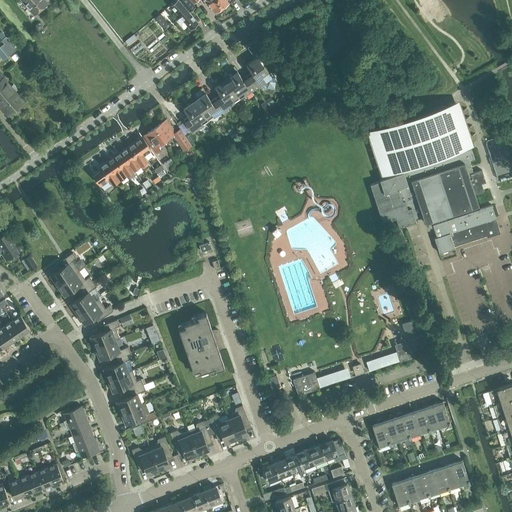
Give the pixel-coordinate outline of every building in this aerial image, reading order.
[(22,0),(34,13),(47,1),(46,0),(22,0)] [(181,16),(176,20),(183,28),(187,24),(191,28),(198,22),(189,12),(195,6),(189,0),(175,0),(170,4),(171,5),(177,13),(178,13),(181,16)] [(204,0),(209,5),(210,4),(215,11),(222,6),(217,0),(204,0)] [(156,18),(164,28),(169,24),(161,14),(156,18)] [(134,34),(126,41),(129,45),(137,38),(134,34)] [(5,43),(0,46),(8,56),(17,48),(6,36),(2,40),(5,43)] [(248,45),(253,52),(262,46),(257,39),(248,45)] [(247,74),(256,87),(261,84),(264,88),(279,78),(272,68),(268,71),(261,60),(258,56),(252,60),(247,64),(251,70),(247,74)] [(237,70),(226,78),(238,95),(243,91),(245,94),(256,87),(247,74),(242,77),(237,70)] [(0,73),(0,106),(8,116),(24,102),(15,91),(18,89),(13,84),(11,86),(0,73)] [(220,92),(215,96),(225,109),(235,102),(233,98),(238,95),(226,78),(216,86),(220,92)] [(206,92),(195,100),(207,117),(211,114),(214,117),(225,109),(215,96),(211,99),(206,92)] [(268,101),(275,111),(280,108),(273,98),(268,101)] [(207,117),(195,100),(184,108),(189,114),(184,118),(193,131),(204,124),(201,121),(207,117)] [(403,118),(373,128),(376,137),(365,140),(365,141),(376,137),(378,145),(368,149),(378,146),(381,154),(371,157),(371,158),(381,154),(384,163),(373,166),(384,163),(387,172),(391,170),(392,174),(369,181),(383,222),(396,218),(399,227),(424,219),(425,222),(427,222),(429,228),(434,227),(437,236),(435,237),(439,252),(454,247),(454,245),(487,235),(487,237),(500,232),(491,206),(466,214),(465,210),(479,205),(475,194),(484,191),(481,183),(486,182),(482,170),(473,173),(469,161),(474,159),(471,149),(465,151),(464,147),(468,146),(465,137),(476,134),(476,133),(465,137),(462,129),(473,125),(462,129),(459,120),(470,117),(470,116),(459,120),(456,112),(467,108),(456,111),(453,102),(423,112),(421,104),(401,111),(403,118)] [(267,111),(265,113),(268,118),(275,113),(274,112),(272,110),(271,109),(267,111)] [(167,117),(155,125),(167,143),(167,142),(164,138),(172,133),(175,137),(176,136),(185,149),(193,143),(181,126),(176,129),(167,117)] [(167,143),(155,125),(144,133),(156,150),(162,146),(167,143)] [(142,136),(135,141),(148,159),(145,155),(150,152),(150,150),(150,149),(151,148),(142,136)] [(135,141),(128,146),(144,169),(144,168),(141,164),(148,159),(135,141)] [(128,146),(121,151),(137,173),(144,169),(128,146)] [(202,146),(197,150),(203,158),(208,155),(202,146)] [(121,151),(114,155),(130,178),(137,173),(121,151)] [(107,160),(120,179),(123,183),(130,178),(114,155),(107,160)] [(120,179),(107,160),(100,165),(102,168),(94,174),(100,184),(109,178),(113,184),(120,179)] [(155,168),(157,172),(164,167),(162,163),(155,168)] [(148,179),(143,182),(146,187),(151,184),(148,179)] [(278,228),(272,232),(276,237),(281,233),(278,228)] [(0,243),(5,252),(2,253),(6,259),(19,252),(7,232),(0,236),(0,243)] [(199,244),(201,250),(211,247),(209,241),(199,244)] [(81,245),(76,249),(79,253),(85,250),(81,245)] [(51,278),(56,285),(79,269),(73,260),(77,257),(73,252),(66,257),(61,260),(64,265),(51,274),(53,277),(51,278)] [(24,259),(31,270),(38,266),(31,255),(24,259)] [(212,261),(215,269),(220,267),(218,259),(212,261)] [(77,285),(81,289),(93,281),(90,276),(86,278),(79,269),(56,285),(61,292),(63,291),(65,294),(77,285)] [(71,307),(76,314),(99,298),(95,300),(89,291),(97,286),(93,281),(81,289),(84,294),(71,303),(73,306),(71,307)] [(99,298),(76,314),(80,321),(82,319),(84,322),(97,314),(101,319),(113,310),(109,304),(105,307),(99,298)] [(179,328),(186,349),(193,370),(200,368),(201,371),(215,366),(216,369),(225,366),(217,345),(223,343),(221,336),(218,329),(213,331),(206,312),(197,315),(198,318),(184,323),(185,325),(179,328)] [(20,314),(12,320),(21,334),(30,328),(20,314)] [(130,314),(120,317),(123,326),(133,322),(130,314)] [(91,340),(94,347),(120,337),(115,327),(120,325),(117,318),(103,324),(106,330),(91,335),(93,339),(91,340)] [(402,322),(408,340),(408,341),(405,342),(409,354),(412,353),(411,349),(424,345),(415,318),(402,322)] [(12,320),(4,325),(13,339),(21,334),(12,320)] [(4,325),(0,327),(0,339),(4,345),(13,339),(4,325)] [(114,352),(116,357),(131,351),(128,345),(119,349),(115,339),(120,337),(94,347),(97,355),(99,354),(100,357),(114,352)] [(408,341),(408,340),(395,344),(396,350),(366,360),(369,370),(370,370),(413,356),(412,353),(409,354),(405,342),(408,341)] [(103,372),(106,380),(132,369),(128,371),(124,361),(133,357),(131,351),(116,357),(119,362),(104,368),(106,371),(103,372)] [(353,366),(356,373),(363,371),(361,363),(353,366)] [(292,378),(298,394),(304,392),(306,391),(320,387),(320,386),(350,376),(347,366),(316,376),(314,371),(292,378)] [(127,384),(129,389),(143,384),(141,378),(137,380),(132,369),(106,380),(110,387),(112,386),(113,390),(127,384)] [(281,394),(278,386),(280,386),(276,374),(270,376),(274,388),(276,396),(281,394)] [(489,403),(489,405),(511,397),(511,382),(489,390),(493,402),(489,403)] [(116,404),(119,412),(145,401),(141,403),(137,393),(146,389),(143,384),(129,389),(131,394),(117,400),(119,403),(116,404)] [(232,393),(238,390),(236,385),(230,387),(232,393)] [(238,391),(232,393),(236,403),(241,401),(238,391)] [(494,405),(498,417),(511,412),(511,397),(489,405),(490,407),(494,405)] [(443,400),(433,404),(441,427),(451,423),(443,400)] [(145,401),(119,412),(122,420),(125,419),(126,422),(140,416),(142,422),(157,416),(154,410),(149,412),(145,401)] [(63,420),(65,424),(86,416),(81,404),(63,412),(66,419),(63,420)] [(235,412),(227,415),(236,437),(247,433),(246,428),(251,426),(242,404),(235,407),(235,412)] [(433,404),(423,407),(431,430),(441,427),(433,404)] [(423,407),(413,410),(421,433),(431,430),(423,407)] [(413,410),(403,414),(410,437),(421,433),(413,410)] [(162,415),(164,420),(172,417),(170,411),(162,415)] [(498,430),(498,431),(511,426),(511,412),(498,417),(501,428),(498,430)] [(236,437),(227,415),(227,414),(211,421),(218,439),(224,437),(225,441),(236,437)] [(403,414),(393,417),(400,440),(410,437),(403,414)] [(70,427),(73,434),(90,427),(86,416),(65,424),(67,429),(70,427)] [(393,417),(383,420),(390,443),(400,440),(393,417)] [(188,429),(197,453),(208,448),(207,444),(212,442),(203,420),(197,422),(196,428),(189,431),(188,429)] [(390,443),(383,420),(372,424),(380,447),(390,443)] [(503,432),(507,444),(511,441),(511,426),(498,431),(499,433),(503,432)] [(72,442),(74,447),(95,438),(90,427),(73,434),(75,441),(72,442)] [(197,453),(188,429),(181,432),(177,429),(170,432),(179,455),(185,453),(187,457),(197,453)] [(157,444),(150,446),(159,468),(170,464),(168,459),(173,457),(164,435),(158,438),(157,444)] [(95,438),(74,447),(76,451),(79,450),(82,457),(99,450),(95,438)] [(332,438),(320,443),(326,457),(333,455),(335,460),(340,458),(332,438)] [(320,443),(309,448),(315,462),(326,457),(320,443)] [(159,468),(150,446),(143,449),(138,446),(131,449),(140,470),(146,468),(148,473),(159,468)] [(309,448),(297,452),(306,475),(307,474),(304,466),(315,462),(309,448)] [(409,453),(412,463),(418,461),(414,451),(409,453)] [(297,452),(286,457),(292,471),(299,468),(302,476),(306,475),(297,452)] [(286,457),(274,461),(280,476),(292,471),(286,457)] [(463,459),(452,462),(460,485),(470,482),(463,459)] [(280,476),(274,461),(262,466),(268,481),(280,476)] [(56,462),(48,466),(54,481),(63,478),(56,462)] [(452,462),(442,466),(450,489),(460,485),(452,462)] [(331,469),(333,476),(344,472),(341,465),(331,469)] [(48,466),(38,470),(44,485),(54,481),(48,466)] [(442,466),(432,469),(440,492),(450,489),(442,466)] [(432,469),(422,472),(430,495),(440,492),(432,469)] [(38,470),(28,474),(34,489),(44,485),(38,470)] [(422,472),(412,476),(420,498),(430,495),(422,472)] [(28,474),(19,478),(25,493),(34,489),(28,474)] [(412,476),(402,479),(410,502),(420,498),(412,476)] [(25,493),(19,478),(9,482),(15,497),(25,493)] [(333,500),(336,499),(351,494),(347,482),(343,483),(341,478),(312,488),(314,494),(329,489),(333,500)] [(410,502),(402,479),(392,482),(399,505),(410,502)] [(2,482),(0,483),(0,503),(9,499),(2,482)] [(299,489),(297,484),(286,488),(287,493),(299,489)] [(216,485),(204,489),(210,504),(222,499),(216,485)] [(270,491),(272,497),(286,492),(284,486),(270,491)] [(204,489),(192,494),(198,509),(210,504),(204,489)] [(192,494),(181,499),(186,511),(189,511),(198,509),(192,494)] [(336,499),(340,511),(355,506),(351,494),(336,499)] [(276,500),(279,511),(280,511),(295,507),(291,495),(276,500)] [(186,511),(181,499),(169,503),(172,511),(186,511)] [(172,511),(169,503),(158,508),(159,511),(172,511)]
